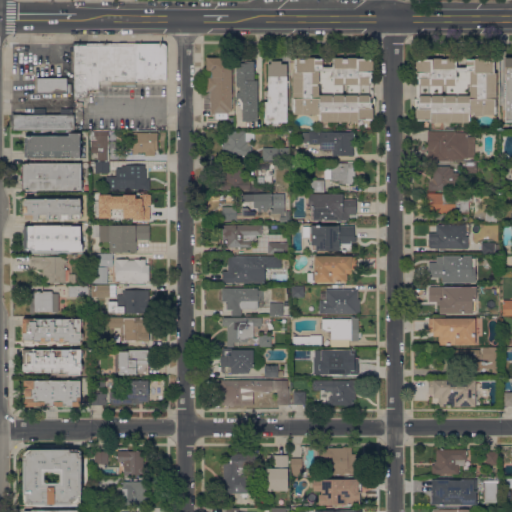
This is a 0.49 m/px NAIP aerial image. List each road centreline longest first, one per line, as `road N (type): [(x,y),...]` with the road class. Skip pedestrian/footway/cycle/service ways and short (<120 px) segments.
road 1 (residential): [(394,511),(391,0)]
road 2 (residential): [(511,425),(0,426)]
road 3 (residential): [(185,511),(184,17)]
